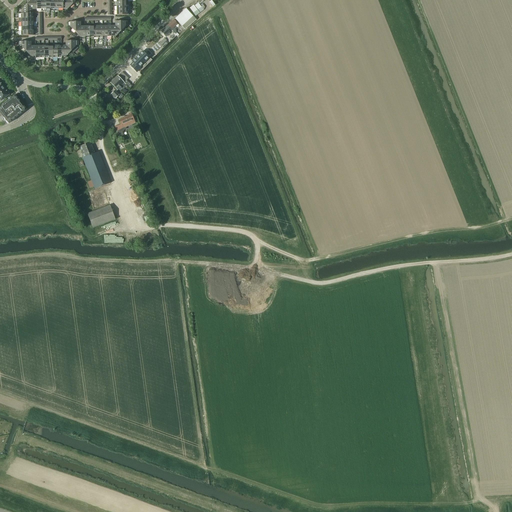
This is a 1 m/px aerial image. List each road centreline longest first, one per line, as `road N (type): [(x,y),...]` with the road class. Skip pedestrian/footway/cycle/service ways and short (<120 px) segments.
road 1 (track): [(511,254),(389,266),(315,283),(254,267),(178,261)]
road 2 (unclassified): [(0,54),(27,82),(88,87),(188,0)]
road 3 (track): [(254,267),(257,233),(133,225),(129,218)]
